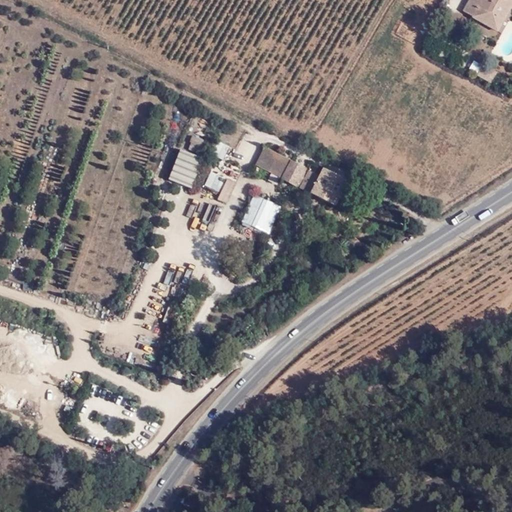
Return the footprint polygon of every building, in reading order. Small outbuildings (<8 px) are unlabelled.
[(511,0),(462,0),(457,11),(467,16),(465,20),(500,29),(511,4),(511,0)] [(497,73),(483,65),(477,76),(491,83),(497,73)] [(192,134),(187,146),(202,152),(206,140),(192,134)] [(216,140),(212,156),(224,159),(228,143),(216,140)] [(265,147),(255,165),(281,178),(290,160),(265,147)] [(168,179),(192,186),(202,155),(178,148),(168,179)] [(290,160),(281,178),(296,185),(305,168),(290,160)] [(309,170),(299,187),(335,205),(346,180),(324,168),(319,176),(309,170)] [(210,169),(203,185),(219,192),(216,199),(226,203),(236,181),(210,169)] [(269,232),(280,206),(255,195),(244,222),(269,232)]
